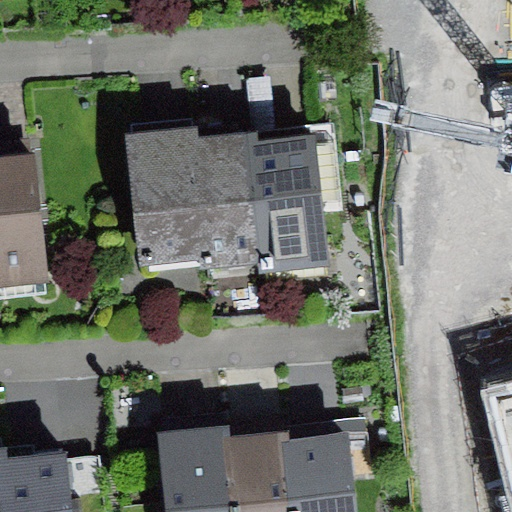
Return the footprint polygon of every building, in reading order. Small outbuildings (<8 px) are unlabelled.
[(196,124),(127,130),(139,268),(208,262),(197,133),(196,124)] [(314,128),(254,133),(265,264),(265,274),(326,269),(314,128)] [(254,129),(197,133),(208,262),(208,269),(265,264),(254,133),(254,129)] [(0,290),(54,286),(41,145),(0,148),(0,290)] [(511,397),(498,401),(511,460),(511,397)] [(223,422),(158,428),(166,511),(231,511),(224,434),(223,422)] [(293,511),(286,436),(285,428),(224,434),(231,511),(293,511)] [(356,511),(348,429),(286,436),(293,511),(356,511)] [(6,444),(0,444),(0,511),(12,511),(6,452),(6,444)] [(73,511),(68,446),(6,452),(12,511),(73,511)]
